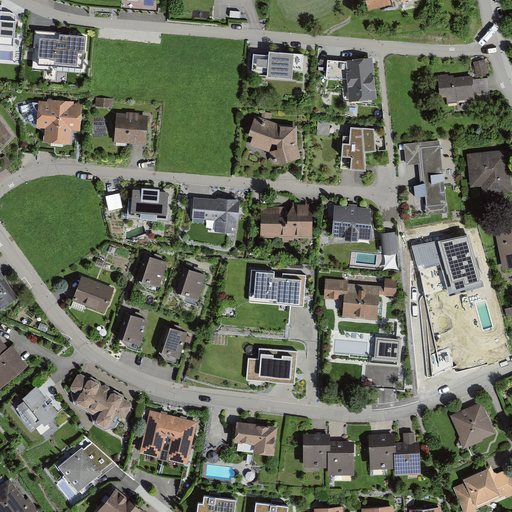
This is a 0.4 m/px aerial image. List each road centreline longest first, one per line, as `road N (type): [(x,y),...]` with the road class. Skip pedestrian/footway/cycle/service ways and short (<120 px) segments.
road 1 (residential): [(18,0),(78,21),(444,51),(493,47)]
road 2 (residential): [(87,351),(155,390),(366,416),(419,407),(511,367)]
road 3 (residential): [(391,196),(61,168),(0,191)]
road 4 (residential): [(0,238),(87,351)]
